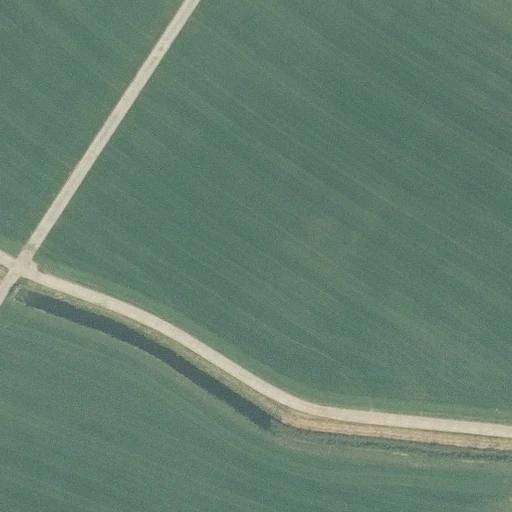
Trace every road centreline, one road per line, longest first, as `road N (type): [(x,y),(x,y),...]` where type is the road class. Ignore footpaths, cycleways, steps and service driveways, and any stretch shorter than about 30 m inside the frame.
road 1 (track): [(0,261),(176,338),(293,410),(511,434)]
road 2 (track): [(0,302),(197,0)]
